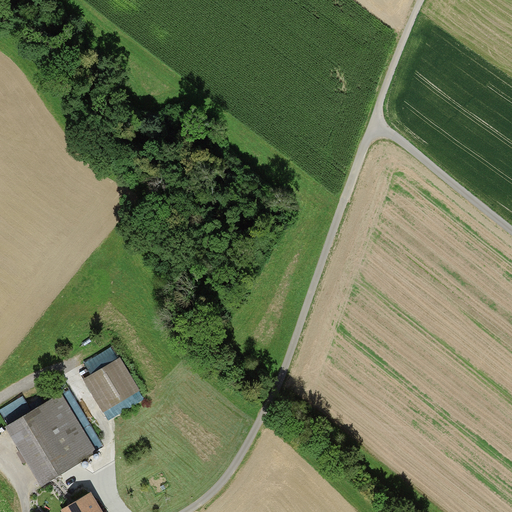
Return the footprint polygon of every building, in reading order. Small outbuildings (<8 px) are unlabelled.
[(82,366),(88,376),(114,361),(108,349),(82,366)] [(88,376),(83,379),(103,411),(138,390),(119,358),(114,361),(88,376)] [(31,412),(5,428),(40,487),(96,454),(60,395),(31,412)] [(0,409),(0,419),(5,428),(31,412),(21,396),(0,409)] [(96,511),(88,497),(67,510),(68,511),(96,511)]
